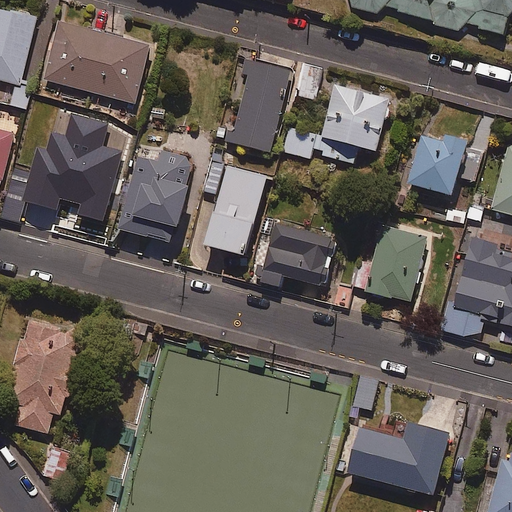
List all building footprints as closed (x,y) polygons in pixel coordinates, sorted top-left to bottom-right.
[(511,0),(353,0),(355,8),(380,12),(388,3),(434,18),(440,26),(461,31),(470,24),(507,35),(511,14),(511,12),(511,0)] [(39,16),(0,5),(0,77),(22,83),(39,16)] [(152,43),(62,19),(46,77),(137,101),(152,43)] [(294,68),(245,56),(235,96),(244,98),(236,129),(229,127),(227,137),(273,149),(294,68)] [(323,67),(305,63),(299,95),(317,98),(323,67)] [(392,95),(336,82),(319,154),(356,162),(361,142),(380,147),(392,95)] [(318,133),(291,126),(285,150),(311,157),(318,133)] [(0,190),(16,132),(0,127),(0,190)] [(445,137),(423,131),(410,180),(455,192),(459,178),(474,182),(481,153),(468,150),(471,137),(447,131),(445,137)] [(493,206),(511,211),(511,143),(510,143),(493,206)] [(120,202),(127,203),(120,226),(174,241),(197,159),(163,149),(160,160),(141,154),(133,180),(127,178),(120,202)] [(270,174),(215,159),(206,192),(221,196),(208,240),(248,251),(270,174)] [(33,172),(14,168),(2,217),(20,221),(33,172)] [(486,206),(470,202),(466,218),(482,222),(486,206)] [(341,237),(277,221),(266,267),(259,265),(256,278),(282,285),(284,274),(329,285),(341,237)] [(431,234),(385,221),(367,288),(413,301),(431,234)] [(441,329),(462,335),(485,330),(489,316),(511,322),(511,246),(476,236),(456,303),(450,301),(441,329)] [(87,335),(32,317),(0,411),(0,415),(48,432),(55,410),(61,412),(87,335)] [(380,380),(362,375),(355,405),(373,409),(380,380)] [(454,429),(412,419),(408,436),(360,424),(349,469),(437,492),(454,429)] [(72,450),(53,444),(44,474),(64,479),(72,450)] [(511,511),(511,449),(509,449),(488,511),(511,511)]
